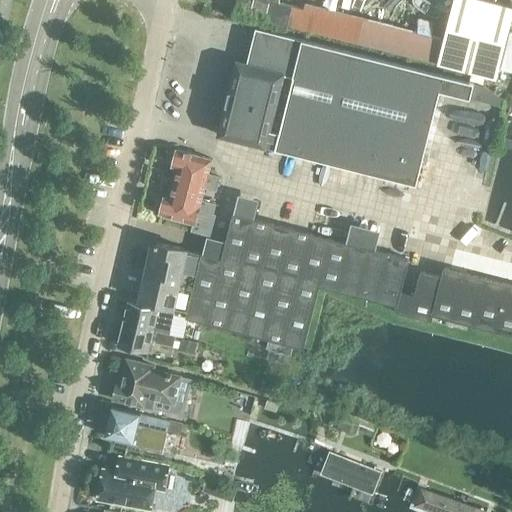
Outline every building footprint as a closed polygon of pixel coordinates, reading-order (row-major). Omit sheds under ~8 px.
[(307,10),(293,7),(281,4),(281,0),(237,0),(234,16),(288,30),(289,25),(496,79),(511,16),(511,5),(490,0),(456,0),(446,40),(308,5),(307,10)] [(483,84),(257,28),(248,64),(238,62),(219,135),(417,185),(440,90),(503,106),(505,100),(483,84)] [(218,190),(221,175),(209,173),(213,159),(177,148),(172,166),(178,167),(175,183),(205,191),(206,186),(218,190)] [(202,200),(205,191),(175,183),(171,199),(164,197),(160,212),(163,213),(162,215),(194,224),(193,229),(209,234),(188,312),(176,309),(190,250),(158,241),(148,277),(144,276),(138,301),(172,309),(170,317),(186,320),(186,318),(294,344),(304,347),(320,285),(397,304),(395,310),(432,320),(434,314),(511,334),(511,284),(445,267),(443,276),(421,270),(415,295),(401,291),(410,259),(234,214),(228,239),(210,235),(216,215),(213,214),(216,204),(202,200)] [(185,270),(185,271),(195,273),(199,254),(190,252),(187,263),(185,270)] [(160,331),(162,322),(156,320),(159,308),(127,301),(122,322),(160,331)] [(175,335),(160,331),(122,322),(117,344),(148,351),(151,339),(155,340),(155,342),(173,346),(175,335)] [(193,352),(196,343),(182,338),(179,348),(193,352)] [(174,403),(180,375),(153,369),(154,365),(126,359),(121,383),(117,382),(113,399),(152,408),(154,398),(174,403)] [(266,401),(264,409),(275,412),(277,404),(266,401)] [(180,435),(183,422),(111,406),(104,435),(126,440),(125,443),(163,451),(167,432),(180,435)] [(375,439),(380,427),(346,412),(339,429),(351,435),(353,429),(375,439)] [(382,470),(329,449),(321,471),(375,491),(382,470)] [(165,483),(168,466),(126,458),(124,469),(119,472),(102,469),(97,500),(150,510),(155,481),(165,483)] [(507,479),(489,472),(482,489),(500,496),(507,479)] [(421,486),(414,505),(435,511),(486,511),(487,509),(421,486)]
